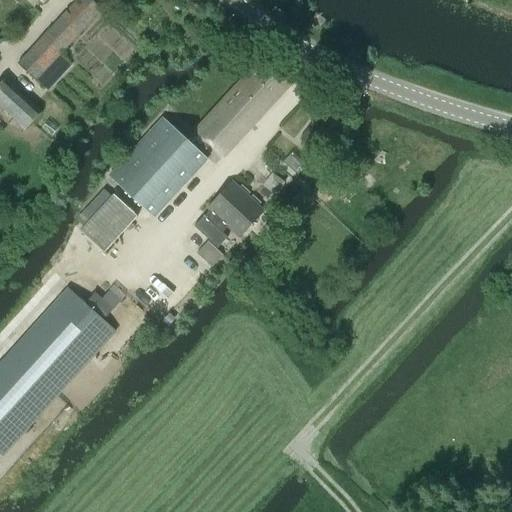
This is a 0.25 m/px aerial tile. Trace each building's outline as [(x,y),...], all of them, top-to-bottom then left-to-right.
[(91,0),(78,0),(19,65),(47,91),(71,65),(60,54),(102,9),(91,0)] [(208,160),(201,153),(210,144),(223,157),(288,85),(260,60),(187,140),(163,118),(108,176),(154,218),(208,160)] [(41,113),(5,80),(0,85),(0,106),(26,130),(41,113)] [(312,123),(298,140),(318,155),(332,138),(312,123)] [(204,216),(194,227),(217,249),(228,238),(222,233),(227,228),(239,239),(264,212),(232,182),(207,209),(210,212),(205,217),(204,216)] [(114,195),(80,231),(103,253),(137,217),(114,195)] [(0,455),(2,458),(116,331),(68,288),(0,364),(0,455)]
